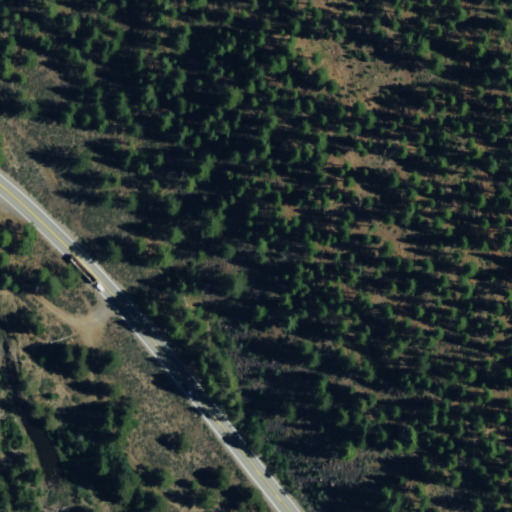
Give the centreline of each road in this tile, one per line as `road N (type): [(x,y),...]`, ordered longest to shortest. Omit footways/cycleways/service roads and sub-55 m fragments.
road 1 (primary): [(287,511),(106,287),(0,183)]
road 2 (track): [(511,305),(492,249),(466,116),(459,0)]
